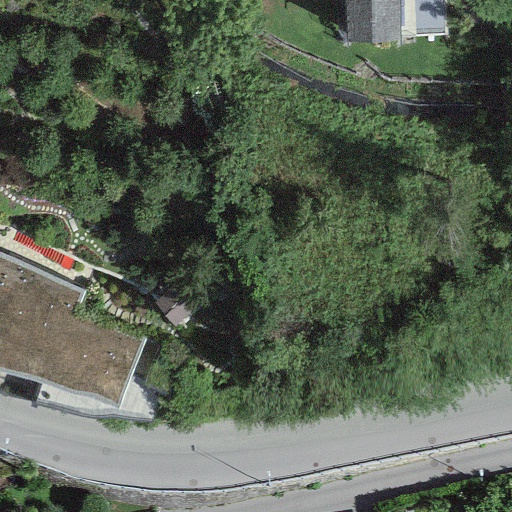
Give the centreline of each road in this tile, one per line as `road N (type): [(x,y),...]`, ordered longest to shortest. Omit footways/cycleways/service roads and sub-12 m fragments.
road 1 (residential): [(0,419),(52,441),(139,454),(255,450),(511,409)]
road 2 (residential): [(257,511),(511,454)]
